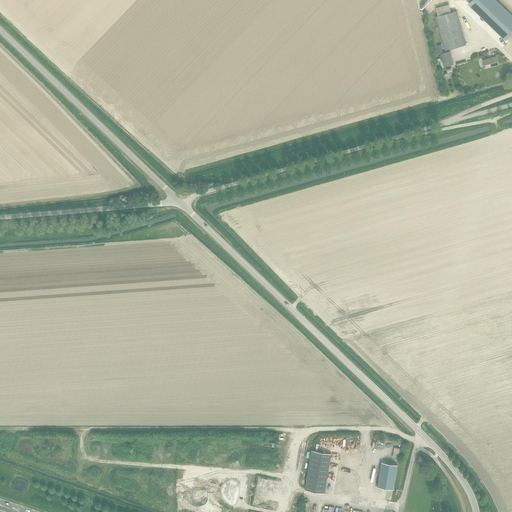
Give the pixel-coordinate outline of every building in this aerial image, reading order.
[(511,16),(494,0),(472,0),(469,4),(505,38),(511,31),(511,16)] [(436,8),(438,15),(451,12),(449,4),(436,8)] [(435,16),(440,33),(461,27),(456,10),(451,12),(438,15),(435,16)] [(461,27),(440,33),(444,50),(466,44),(461,27)] [(440,60),(442,66),(444,66),(444,67),(453,64),(450,51),(440,53),(441,56),(439,56),(440,58),(440,60)] [(483,60),(485,68),(498,64),(496,57),(483,60)] [(305,489),(325,493),(331,453),(317,451),(312,450),(305,489)] [(377,487),(393,489),(397,465),(381,462),(377,487)] [(340,504),(323,501),(322,508),(339,510),(340,504)]
